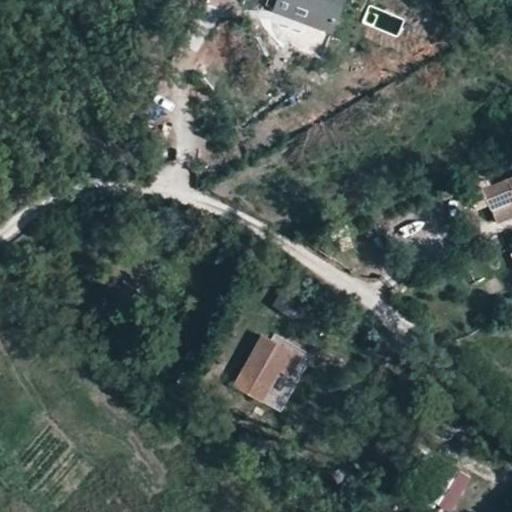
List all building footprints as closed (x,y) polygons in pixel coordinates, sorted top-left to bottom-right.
[(281,0),(270,0),(268,7),(278,10),(281,0)] [(346,0),(281,0),(278,10),(278,13),(302,22),(334,34),(346,0)] [(511,180),(473,195),(478,208),(491,203),(498,223),(511,217),(511,180)] [(279,347),(265,339),(238,389),(264,404),(282,372),(293,378),(303,361),(279,347)] [(451,511),(455,511),(473,476),(457,469),(439,506),(451,511)]
